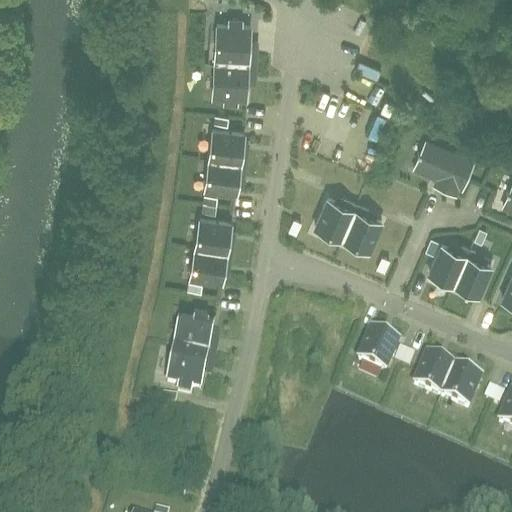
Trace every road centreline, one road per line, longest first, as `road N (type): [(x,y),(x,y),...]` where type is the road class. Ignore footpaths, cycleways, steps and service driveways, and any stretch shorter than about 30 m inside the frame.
road 1 (residential): [(280,0),(297,27),(266,257)]
road 2 (residential): [(266,257),(499,348),(511,345)]
road 3 (residential): [(266,257),(207,511)]
